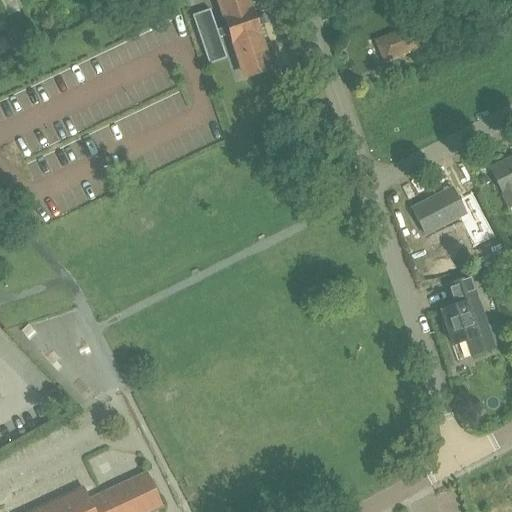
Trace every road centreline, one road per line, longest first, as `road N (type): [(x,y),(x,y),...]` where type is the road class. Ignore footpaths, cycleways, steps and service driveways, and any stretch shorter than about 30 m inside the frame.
road 1 (residential): [(459,456),(365,192)]
road 2 (residential): [(365,192),(304,0)]
road 3 (residential): [(365,192),(511,121)]
